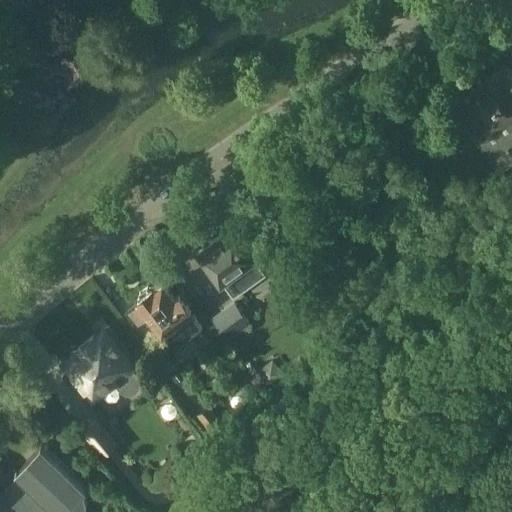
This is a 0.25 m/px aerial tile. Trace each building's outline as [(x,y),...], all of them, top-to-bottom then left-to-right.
[(511,69),(511,70),(504,65),(505,63),(504,63),(498,70),(496,68),(491,75),(489,74),(483,81),(481,80),(475,87),(473,86),(467,93),(465,92),(458,99),(468,112),(461,118),(500,172),(511,162),(511,69)] [(232,226),(198,251),(220,283),(222,282),(229,292),(249,277),(242,267),(254,258),(232,226)] [(137,299),(129,305),(139,319),(147,312),(162,332),(174,347),(201,325),(197,320),(190,310),(191,309),(178,293),(174,297),(163,282),(154,288),(153,287),(137,299)] [(213,319),(227,338),(249,322),(235,303),(213,319)] [(135,372),(130,366),(103,333),(97,339),(93,335),(77,348),(80,352),(66,363),(92,397),(112,381),(116,385),(119,388),(121,390),(124,391),(126,391),(130,391),(133,389),(135,387),(137,384),(138,382),(138,379),(137,377),(136,374),(135,372)] [(273,361),(259,371),(269,385),(283,375),(273,361)] [(203,421),(216,437),(226,429),(213,413),(203,421)] [(97,422),(83,433),(100,455),(114,444),(97,422)] [(87,500),(85,489),(87,486),(41,443),(0,486),(0,511),(76,511),(87,500)] [(191,457),(209,482),(228,468),(209,443),(191,457)] [(228,474),(255,508),(260,505),(232,470),(228,474)] [(258,511),(255,508),(228,474),(227,473),(192,501),(201,511),(200,511),(258,511)]
